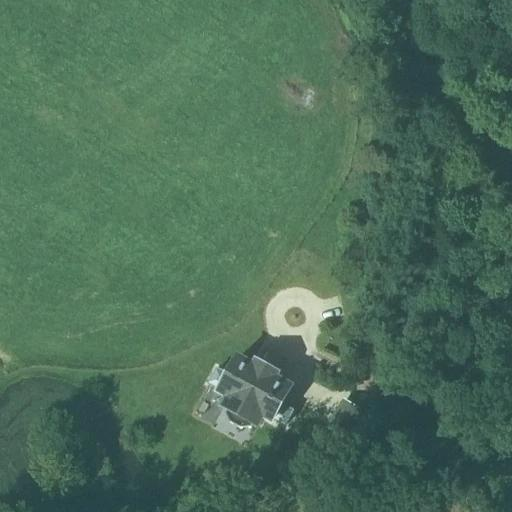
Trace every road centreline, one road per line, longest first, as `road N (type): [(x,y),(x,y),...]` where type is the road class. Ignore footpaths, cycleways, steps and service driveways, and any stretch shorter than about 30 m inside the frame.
road 1 (track): [(433,0),(409,29),(400,103),(412,212),(365,378),(296,350)]
road 2 (track): [(365,378),(423,420),(511,444)]
